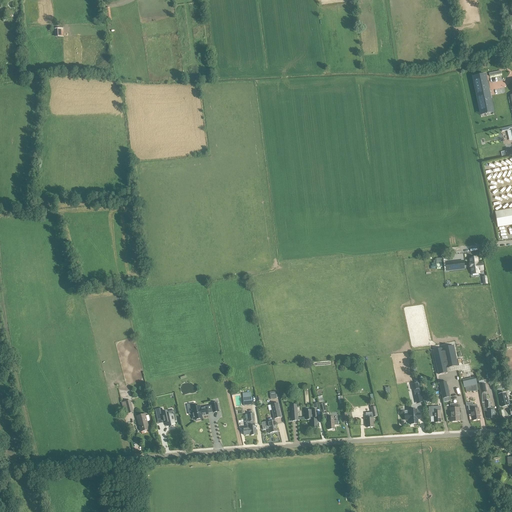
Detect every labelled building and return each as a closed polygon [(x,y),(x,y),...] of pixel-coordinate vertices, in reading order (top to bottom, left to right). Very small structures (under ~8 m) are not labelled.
[(55,30),(55,31),(55,35),(56,37),(56,38),(63,37),(63,29),(56,30),(55,30)] [(481,114),(492,112),(485,77),(474,79),(477,93),(478,93),(479,99),(478,100),(481,114)] [(511,225),(511,209),(495,212),(498,228),(511,225)] [(478,258),(470,259),(472,274),(479,273),(479,271),(483,271),(482,262),(478,263),(478,258)] [(463,261),(445,263),(446,271),(464,269),(464,265),(463,261)] [(433,350),(439,375),(448,373),(447,369),(458,366),(454,346),(433,350)] [(475,377),(461,380),(463,388),(471,386),(473,392),(477,391),(479,390),(477,385),(475,377)] [(446,382),(439,383),(443,399),(450,397),(448,385),(447,386),(446,382)] [(506,393),(498,394),(501,408),(509,406),(509,405),(510,405),(510,406),(511,410),(510,410),(511,415),(511,402),(510,403),(509,403),(508,397),(507,397),(506,393)] [(244,406),(252,405),(251,397),(243,398),(244,406)] [(318,399),(321,414),(327,413),(325,403),(324,403),(323,398),(318,399)] [(130,400),(122,403),(125,415),(134,413),(130,400)] [(469,411),(470,410),(471,411),(472,411),(473,422),(481,421),(479,410),(478,406),(477,406),(477,404),(473,405),(472,402),(466,403),(466,406),(468,406),(469,411)] [(486,412),(488,412),(488,419),(494,419),(494,415),(495,415),(494,411),(494,408),(491,408),(491,402),(485,403),(486,409),(486,412)] [(282,418),(278,403),(270,405),(274,420),(282,418)] [(450,405),(450,409),(451,422),(460,421),(459,404),(450,405)] [(299,421),(299,418),(298,405),(291,405),(292,422),(299,421)] [(192,414),(193,418),(194,418),(195,420),(196,420),(197,421),(201,420),(201,419),(202,419),(202,416),(208,415),(206,408),(200,409),(200,407),(192,409),(193,414),(192,414)] [(162,409),(155,410),(157,420),(163,419),(164,423),(164,424),(167,423),(167,426),(170,426),(172,425),(175,425),(174,422),(177,421),(175,414),(174,415),(168,416),(167,412),(163,413),(162,409)] [(299,418),(299,421),(307,420),(307,421),(311,421),(311,429),(318,428),(317,424),(318,424),(318,420),(317,410),(306,411),(306,418),(299,418)] [(417,414),(417,410),(409,411),(409,414),(405,415),(405,421),(410,420),(410,425),(411,425),(414,425),(414,424),(418,424),(418,418),(420,418),(419,414),(417,414)] [(141,432),(150,430),(145,414),(137,416),(141,432)] [(255,421),(254,414),(245,415),(246,419),(247,419),(247,422),(249,422),(250,422),(254,421),(255,421)] [(329,415),(326,415),(326,420),(328,420),(328,430),(335,430),(334,426),(338,426),(338,421),(334,421),(334,418),(329,418),(329,415)] [(263,430),(268,429),(269,429),(270,433),(277,432),(275,420),(262,423),(263,430)] [(250,435),(251,436),(257,435),(256,427),(255,424),(254,421),(250,422),(250,425),(250,427),(250,429),(249,429),(249,428),(243,429),(244,436),(250,435)]
